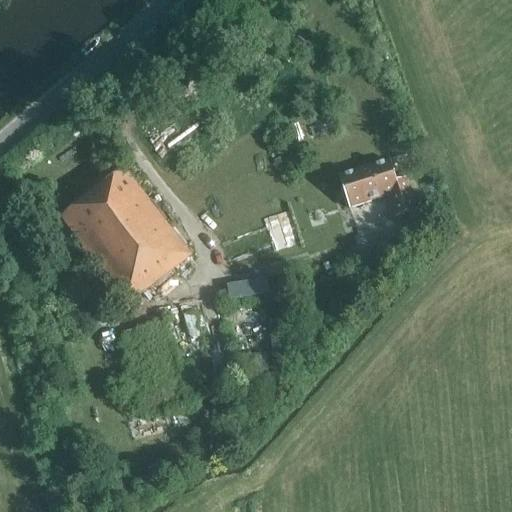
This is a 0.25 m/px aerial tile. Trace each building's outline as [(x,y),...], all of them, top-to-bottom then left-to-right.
[(225,0),(235,11),(248,0),(225,0)] [(290,107),(318,82),(300,61),(272,85),(290,107)] [(226,106),(235,134),(271,123),(262,95),(226,106)] [(389,156),(339,174),(350,205),(389,191),(397,213),(418,205),(407,174),(396,178),(389,156)] [(128,308),(194,256),(126,170),(61,219),(128,308)] [(251,336),(278,311),(268,300),(241,326),(251,336)] [(292,319),(273,319),(273,364),(292,363),(292,319)] [(181,376),(165,322),(123,336),(148,421),(191,407),(188,397),(198,394),(193,374),(181,376)] [(109,373),(123,372),(122,348),(108,348),(109,373)] [(44,397),(52,448),(70,445),(62,394),(44,397)]
